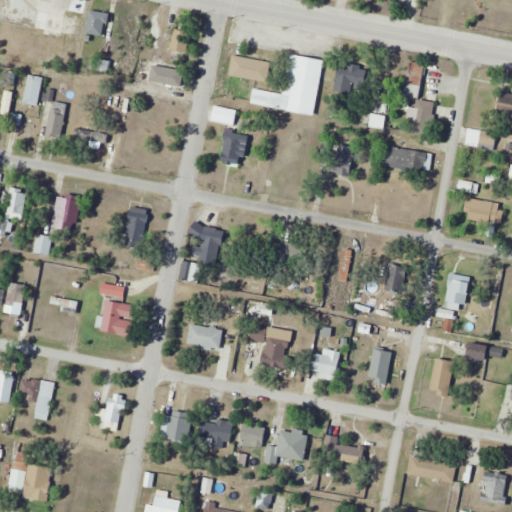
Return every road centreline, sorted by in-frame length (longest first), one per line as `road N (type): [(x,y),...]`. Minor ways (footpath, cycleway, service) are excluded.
road 1 (residential): [(511,256),(0,159)]
road 2 (residential): [(511,439),(0,342)]
road 3 (residential): [(125,511),(219,0)]
road 4 (residential): [(383,511),(469,46)]
road 5 (tertiary): [(511,54),(230,0)]
